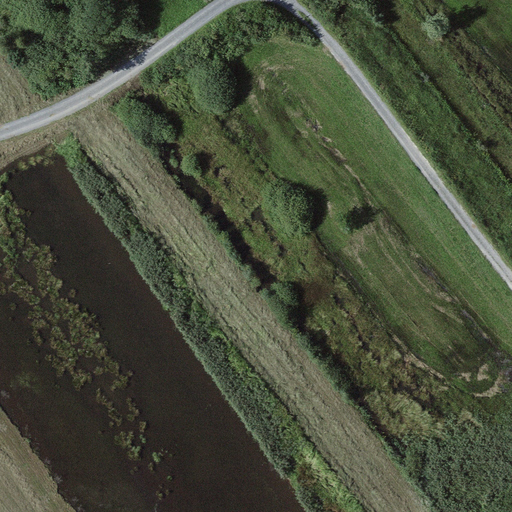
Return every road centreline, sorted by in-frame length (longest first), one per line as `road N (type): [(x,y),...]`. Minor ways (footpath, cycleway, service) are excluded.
road 1 (track): [(511,282),(289,0)]
road 2 (track): [(225,0),(124,76),(59,113),(0,133)]
